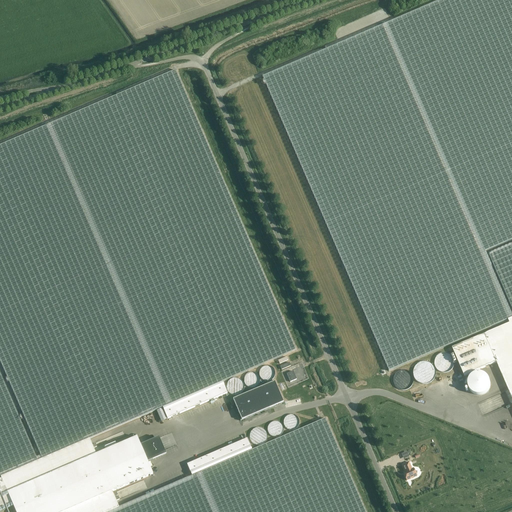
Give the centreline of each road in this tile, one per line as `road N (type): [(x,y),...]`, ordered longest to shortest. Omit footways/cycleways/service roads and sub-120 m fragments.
road 1 (unclassified): [(396,511),(202,60)]
road 2 (unclassified): [(132,65),(267,15)]
